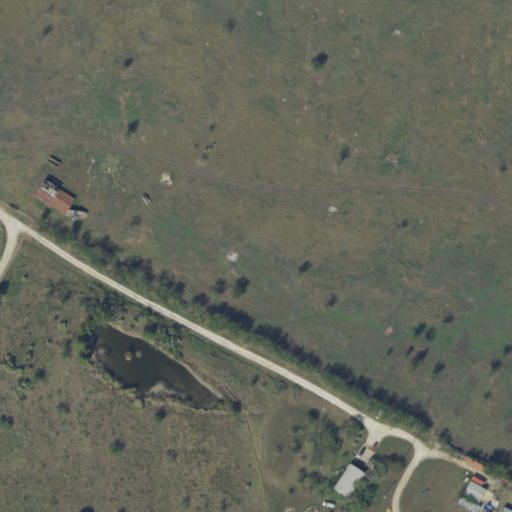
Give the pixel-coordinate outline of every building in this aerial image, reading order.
[(64,151),(47,177),(42,174),(59,147),(64,151)] [(101,194),(85,184),(90,176),(106,186),(101,194)] [(64,215),(34,196),(41,185),(56,194),(59,189),(74,199),(68,209),(98,222),(96,228),(65,214),(64,215)] [(351,465),(370,478),(364,488),(358,485),(348,499),(334,489),(350,465),(351,465)] [(467,488),(470,483),(485,491),(478,504),(463,495),(467,488)] [(462,497),(480,508),(477,511),(471,511),(458,504),(462,497)]
